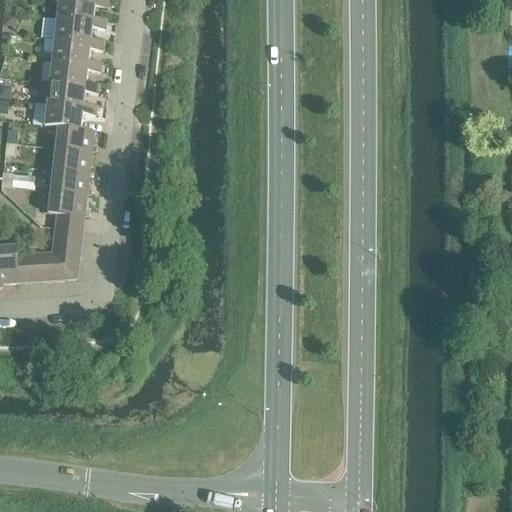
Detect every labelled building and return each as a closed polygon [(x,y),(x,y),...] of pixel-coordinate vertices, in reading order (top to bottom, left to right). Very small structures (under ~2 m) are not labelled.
[(62,0),(58,0),(56,21),(92,25),(93,21),(94,10),(107,11),(108,1),(96,0),(95,0),(95,4),(62,0)] [(16,18),(4,17),(3,28),(14,29),(16,18)] [(56,21),(54,43),(90,47),(90,43),(92,31),(105,33),(106,23),(93,21),(92,25),(56,21)] [(53,55),(51,64),(87,68),(88,64),(89,53),(102,54),(104,44),(90,43),(90,47),(54,43),(44,41),(43,51),(46,54),(53,55)] [(51,64),(49,85),(85,90),(85,86),(87,74),(100,76),(101,66),(88,64),(87,68),(51,64)] [(49,85),(47,107),(83,111),(83,107),(84,96),(98,97),(99,87),(85,86),(85,90),(49,85)] [(0,87),(0,101),(10,102),(11,88),(0,87)] [(0,115),(7,116),(8,103),(0,102),(0,115)] [(44,129),(57,131),(57,130),(80,133),(80,132),(82,117),(95,119),(96,109),(83,107),(83,111),(47,107),(44,129)] [(57,131),(55,151),(91,155),(95,156),(96,149),(92,149),(93,133),(80,132),(80,133),(57,130),(57,131)] [(55,151),(52,173),(88,177),(93,177),(94,170),(89,170),(91,155),(55,151)] [(52,173),(50,194),(86,198),(90,199),(91,192),(87,191),(88,177),(52,173)] [(56,217),(54,231),(82,234),(84,220),(88,220),(89,213),(84,213),(86,198),(50,194),(47,216),(56,217)] [(82,234),(54,231),(53,243),(81,247),(82,234)] [(15,250),(0,250),(0,291),(3,291),(2,287),(30,285),(29,258),(16,258),(15,250)] [(52,256),(40,257),(42,284),(54,284),(52,256)] [(79,259),(52,256),(54,284),(76,282),(79,259)] [(40,257),(29,258),(30,285),(42,284),(40,257)]
